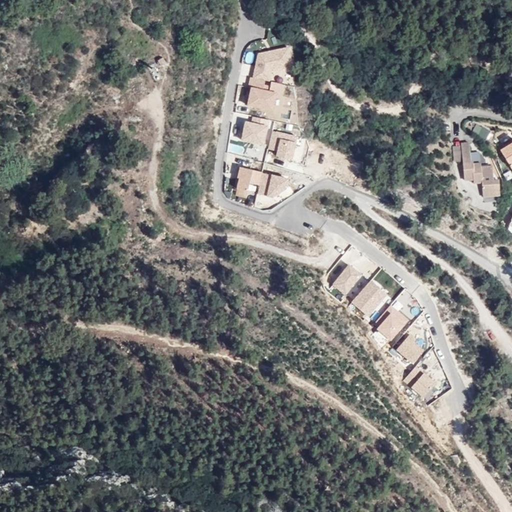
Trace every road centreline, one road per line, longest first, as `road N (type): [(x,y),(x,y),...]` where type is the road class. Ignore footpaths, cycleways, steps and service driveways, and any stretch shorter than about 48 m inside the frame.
road 1 (track): [(511,284),(484,252),(352,191),(320,183),(298,196),(288,218),(220,197),(247,0)]
road 2 (track): [(0,326),(189,344),(284,373),(369,426),(458,511)]
road 3 (track): [(510,511),(465,432),(444,330),(411,272),(338,228)]
road 4 (residential): [(511,72),(451,56),(422,64),(399,113),(363,109),(332,91),(316,48),(264,0)]
road 5 (track): [(338,228),(322,254),(305,255),(256,241),(187,236),(160,213),(153,171),(162,132)]
road 6 (track): [(352,191),(463,282),(511,353)]
road 7 (track): [(162,132),(153,102),(97,106),(5,203)]
